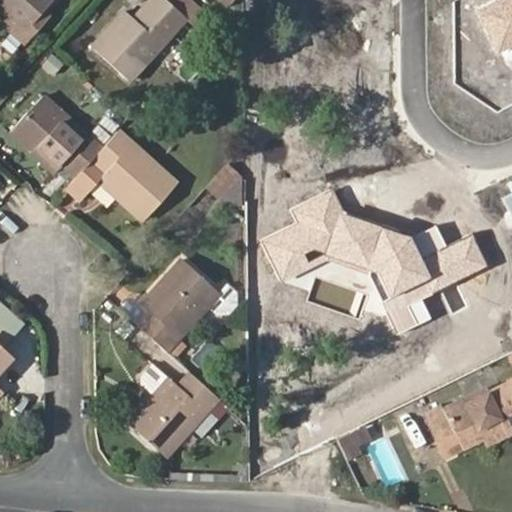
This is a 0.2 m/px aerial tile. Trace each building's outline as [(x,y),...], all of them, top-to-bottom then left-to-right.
[(0,0),(0,12),(6,17),(1,22),(8,30),(6,31),(20,44),(28,36),(23,31),(41,11),(50,0),(0,0)] [(147,33),(133,20),(124,11),(90,48),(127,83),(183,20),(161,0),(151,0),(145,7),(158,20),(147,33)] [(206,10),(195,0),(161,0),(183,20),(190,26),(206,10)] [(511,0),(495,0),(482,6),(502,48),(511,42),(511,0)] [(145,7),(133,20),(147,33),(158,20),(145,7)] [(28,36),(46,17),(41,11),(23,31),(28,36)] [(55,174),(64,165),(76,176),(102,148),(44,95),(9,131),(55,174)] [(178,186),(118,130),(102,148),(76,176),(65,188),(79,202),(99,182),(143,224),(178,186)] [(242,203),(242,173),(230,161),(206,187),(224,204),(242,203)] [(302,221),(266,237),(284,278),(331,255),(370,268),(399,330),(431,315),(423,296),(488,262),(474,231),(448,242),(437,222),(411,233),(343,210),(335,189),(295,207),(302,221)] [(139,306),(148,315),(135,328),(164,354),(204,310),(215,319),(227,318),(236,310),(234,297),(225,288),(216,297),(179,264),(139,306)] [(0,337),(7,343),(26,320),(0,298),(0,337)] [(0,342),(0,389),(0,390),(0,389),(0,367),(3,371),(16,357),(0,342)] [(163,460),(217,401),(188,375),(174,388),(167,381),(126,427),(163,460)] [(444,407),(445,411),(428,419),(436,437),(455,428),(464,447),(484,437),(505,427),(508,433),(511,431),(511,378),(469,399),(467,395),(444,407)] [(339,433),(348,454),(372,445),(381,467),(397,460),(380,417),(339,433)] [(484,437),(487,443),(508,433),(505,427),(484,437)] [(436,437),(445,456),(464,447),(455,428),(436,437)]
